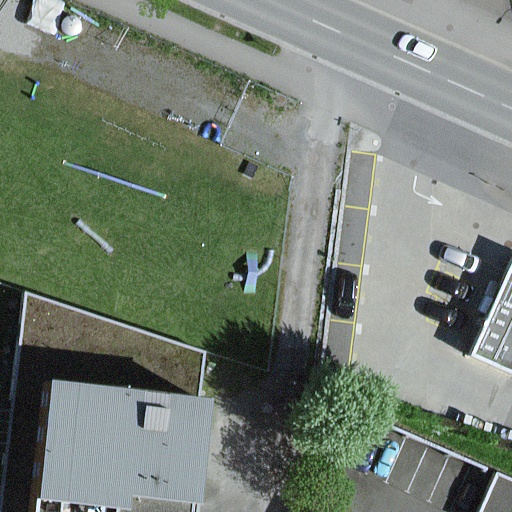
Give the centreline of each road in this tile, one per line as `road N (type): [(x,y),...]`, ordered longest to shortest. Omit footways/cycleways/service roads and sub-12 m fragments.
road 1 (unclassified): [(336,34),(339,102),(282,511)]
road 2 (primary): [(511,110),(336,34)]
